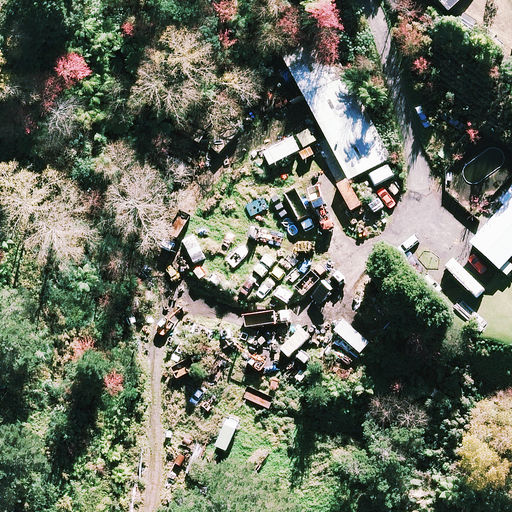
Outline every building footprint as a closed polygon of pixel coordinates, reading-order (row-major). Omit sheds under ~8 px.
[(398,173),(320,29),(280,50),(350,181),(368,171),(376,185),(398,173)] [(300,152),(292,139),(264,157),(273,170),(300,152)] [(347,181),(336,187),(351,212),(362,206),(347,181)] [(511,186),(498,202),(505,208),(472,244),(505,275),(511,267),(511,186)] [(369,344),(344,322),(336,331),(361,354),(369,344)] [(454,403),(437,388),(426,401),(443,416),(454,403)]
